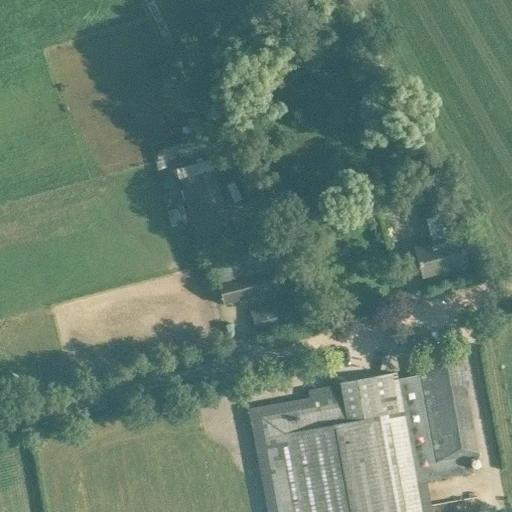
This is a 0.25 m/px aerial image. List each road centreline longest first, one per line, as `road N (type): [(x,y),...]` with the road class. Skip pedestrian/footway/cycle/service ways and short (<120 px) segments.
road 1 (track): [(0,426),(308,349)]
road 2 (unclassified): [(308,349),(511,297)]
